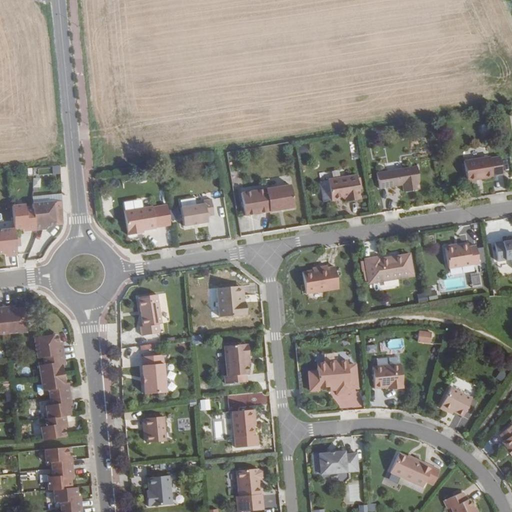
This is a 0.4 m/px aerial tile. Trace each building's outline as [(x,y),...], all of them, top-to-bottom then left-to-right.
[(298,146),(299,155),(307,153),(306,145),(298,146)] [(463,161),(466,181),(491,177),(491,175),(501,174),(499,157),(488,158),(488,157),(463,161)] [(376,173),(378,188),(402,184),(403,192),(418,189),(417,182),(419,182),(416,167),(376,173)] [(344,201),(359,199),(355,175),(327,180),(330,201),(344,199),(344,201)] [(240,193),(244,216),(293,207),(289,184),(240,193)] [(101,195),(102,211),(109,210),(107,195),(101,195)] [(179,207),(182,226),(206,222),(205,216),(213,214),(210,199),(203,200),(203,204),(179,207)] [(45,225),(55,225),(53,202),(32,204),(32,209),(34,229),(42,228),(42,223),(45,223),(45,225)] [(11,206),(14,229),(22,228),(22,225),(26,225),(26,230),(34,229),(32,209),(25,210),(25,204),(11,206)] [(123,211),(127,235),(137,233),(137,231),(141,230),(154,228),(151,206),(123,211)] [(0,230),(0,253),(4,253),(4,250),(8,250),(8,255),(16,254),(14,229),(6,230),(0,230)] [(493,243),(496,261),(511,258),(511,239),(510,240),(493,243)] [(478,263),(475,246),(468,247),(467,245),(457,246),(452,247),(450,245),(446,246),(444,248),(447,268),(478,263)] [(413,276),(409,254),(380,258),(379,256),(363,259),(365,270),(367,282),(368,284),(413,276)] [(305,294),(338,288),(334,266),(327,268),(326,265),(317,267),(318,269),(312,270),(301,272),(305,294)] [(472,288),(482,287),(481,273),(471,273),(472,288)] [(216,288),(218,316),(245,314),(244,308),(244,302),(240,302),(238,286),(216,288)] [(139,326),(141,335),(159,333),(158,324),(161,323),(156,294),(138,297),(142,326),(139,326)] [(427,303),(427,295),(419,295),(419,303),(427,303)] [(26,331),(24,308),(15,309),(15,311),(11,312),(11,307),(0,307),(0,333),(5,333),(12,332),(26,331)] [(429,341),(430,333),(421,331),(420,339),(429,341)] [(65,383),(62,365),(59,365),(59,361),(64,361),(61,346),(56,346),(55,343),(58,342),(56,333),(33,337),(36,351),(37,358),(43,357),(44,363),(38,364),(43,392),(48,391),(51,404),(45,405),(47,419),(45,419),(46,425),(40,426),(42,440),(65,436),(64,427),(61,428),(61,424),(66,423),(65,415),(70,414),(69,406),(66,406),(66,402),(71,401),(70,394),(68,386),(63,387),(62,383),(65,383)] [(203,335),(193,335),(193,343),(203,343),(203,335)] [(224,375),(224,383),(245,381),(245,374),(247,373),(246,363),(246,355),(248,355),(247,344),(223,346),(226,375),(224,375)] [(140,356),(144,394),(165,392),(161,355),(140,356)] [(307,372),(309,389),(319,388),(328,387),(328,389),(335,388),(335,391),(336,394),(349,393),(349,389),(347,369),(355,368),(355,364),(347,365),(346,360),(316,362),(316,371),(307,372)] [(371,366),(373,389),(387,387),(392,387),(392,389),(402,388),(400,364),(371,366)] [(449,387),(440,407),(452,413),(461,417),(471,398),(449,387)] [(196,406),(196,398),(188,400),(189,407),(196,406)] [(201,399),(201,410),(211,410),(210,399),(201,399)] [(452,413),(440,407),(439,409),(451,415),(452,413)] [(231,412),(233,437),(253,435),(252,426),(251,420),(254,420),(253,409),(231,412)] [(145,434),(146,443),(165,441),(163,417),(142,418),(142,426),(145,426),(145,434)] [(214,421),(216,439),(224,438),(221,420),(214,421)] [(511,454),(511,426),(511,424),(499,435),(504,440),(501,442),(507,448),(511,455),(511,454)] [(67,479),(67,476),(72,475),(71,460),(65,460),(65,456),(67,456),(66,447),(43,449),(45,464),(51,463),(52,476),(47,477),(48,490),(52,490),(54,504),(60,503),(60,511),(80,511),(80,500),(74,501),(74,497),(76,497),(75,488),(70,488),(70,479),(67,479)] [(317,454),(319,474),(357,471),(356,453),(344,455),(343,451),(317,454)] [(422,488),(431,467),(423,463),(422,465),(398,453),(389,473),(422,488)] [(236,511),(263,510),(261,493),(259,494),(258,480),(262,477),(261,471),(257,469),(257,468),(235,470),(237,496),(234,497),(236,511)] [(146,496),(147,506),(171,504),(168,475),(147,477),(148,491),(148,495),(146,496)] [(362,485),(349,485),(350,496),(362,496),(362,485)] [(474,511),(473,509),(469,499),(465,500),(462,492),(442,501),(446,509),(450,508),(451,511),(474,511)]
